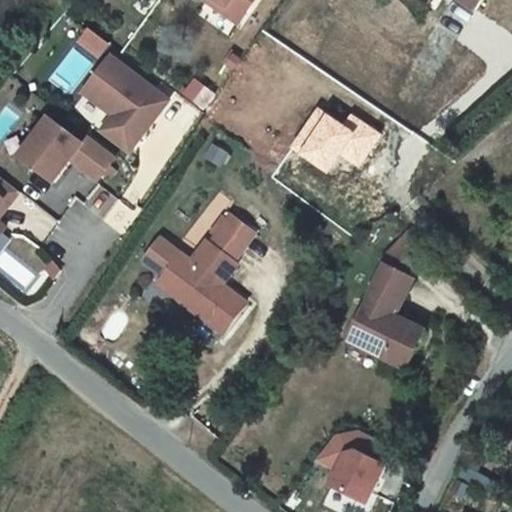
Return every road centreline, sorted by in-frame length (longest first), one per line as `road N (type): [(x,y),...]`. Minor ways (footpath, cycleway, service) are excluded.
road 1 (residential): [(31,339),(250,511)]
road 2 (residential): [(511,361),(474,402),(420,511)]
road 3 (residential): [(31,339),(103,234)]
